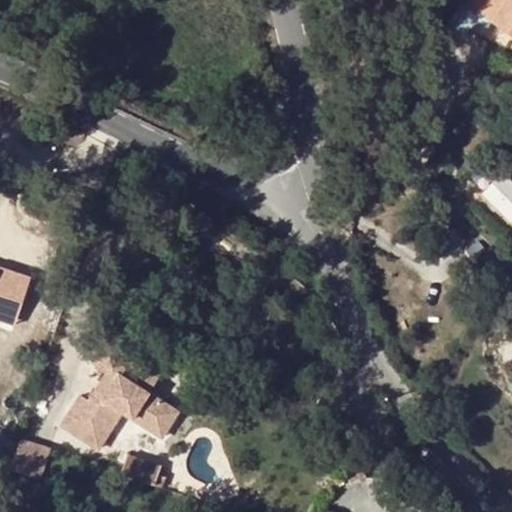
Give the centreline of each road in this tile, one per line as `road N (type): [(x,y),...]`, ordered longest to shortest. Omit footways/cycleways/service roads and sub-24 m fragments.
road 1 (unclassified): [(511,511),(392,393),(344,285),(267,202)]
road 2 (tertiary): [(267,202),(0,69)]
road 3 (tertiary): [(283,0),(301,76),(301,122),(267,202)]
